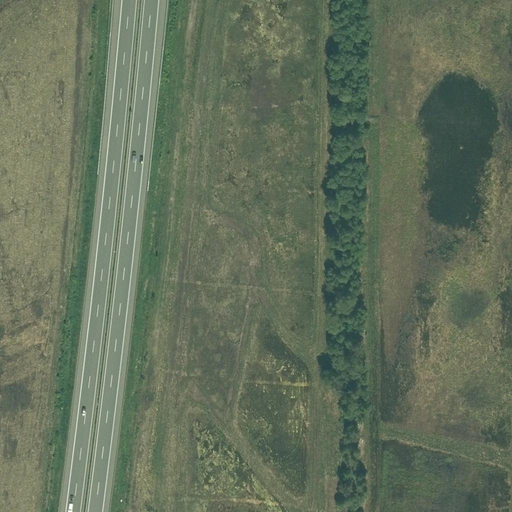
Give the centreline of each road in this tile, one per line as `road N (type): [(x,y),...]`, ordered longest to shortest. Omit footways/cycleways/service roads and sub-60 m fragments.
road 1 (motorway): [(95,511),(152,0)]
road 2 (motorway): [(128,0),(73,511)]
